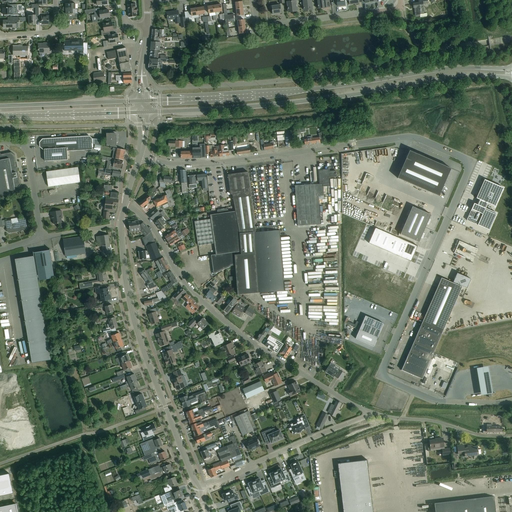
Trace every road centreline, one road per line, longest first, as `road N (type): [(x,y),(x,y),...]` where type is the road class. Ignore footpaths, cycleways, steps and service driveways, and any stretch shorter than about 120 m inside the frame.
road 1 (unclassified): [(353,144),(413,137),(467,166),(384,377),(439,401),(511,401)]
road 2 (residential): [(372,413),(220,317),(178,276),(150,225),(124,204)]
road 3 (unclassified): [(202,486),(137,332),(124,265),(124,204)]
road 4 (secondary): [(187,108),(306,101),(456,76)]
road 5 (residential): [(139,157),(192,165),(353,144)]
road 6 (residential): [(202,486),(372,413)]
road 7 (residential): [(256,22),(397,9),(400,0)]
road 8 (residential): [(511,436),(372,413)]
